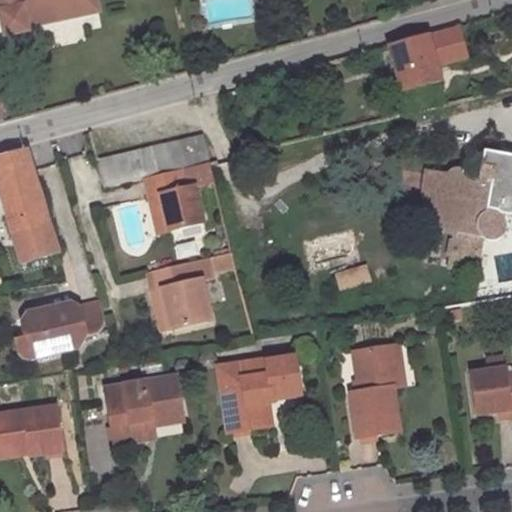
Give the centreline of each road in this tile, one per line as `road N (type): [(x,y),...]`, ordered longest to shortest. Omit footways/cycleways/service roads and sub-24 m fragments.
road 1 (residential): [(500,0),(0,138)]
road 2 (residential): [(388,511),(511,493)]
